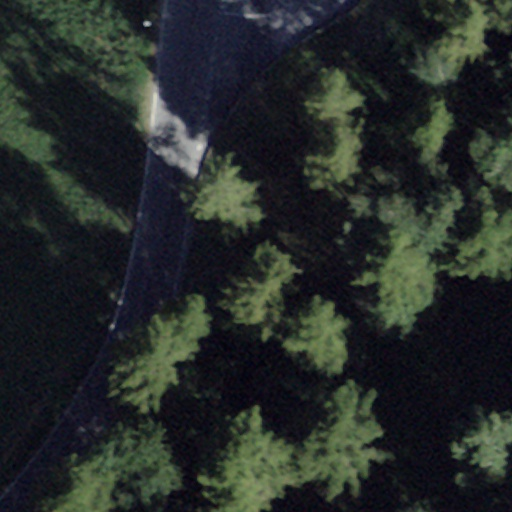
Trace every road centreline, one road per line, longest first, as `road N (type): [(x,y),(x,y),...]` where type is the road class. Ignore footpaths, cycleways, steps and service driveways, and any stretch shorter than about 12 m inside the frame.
road 1 (tertiary): [(188,16),(154,293),(134,363),(92,428),(15,511)]
road 2 (unclassified): [(314,0),(267,19),(188,16)]
